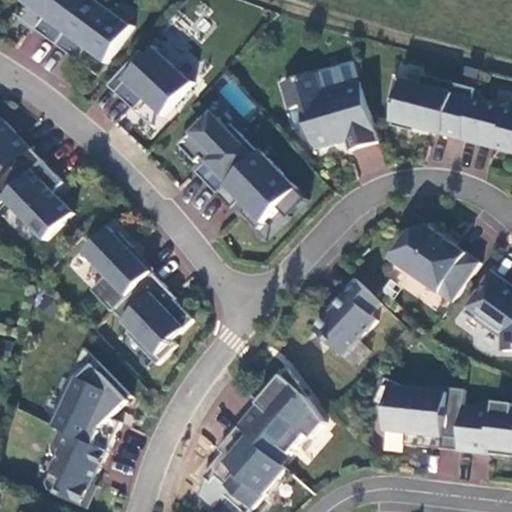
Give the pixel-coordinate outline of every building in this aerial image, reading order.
[(60,47),(93,0),(28,0),(27,2),(48,17),(38,31),(60,47)] [(138,28),(100,0),(93,0),(60,47),(81,62),(90,49),(111,64),(138,28)] [(167,117),(198,84),(160,49),(119,93),(138,112),(149,100),(167,117)] [(321,75),(285,85),(297,126),(321,151),(338,146),(337,140),(349,137),(354,152),(382,144),(365,84),(327,95),(321,75)] [(480,91),(427,77),(424,87),(398,80),(392,105),(400,107),(394,128),(418,133),(419,129),(467,141),(477,102),(480,91)] [(511,111),(477,102),(467,141),(485,146),(511,153),(511,111)] [(0,115),(0,191),(8,200),(8,199),(40,169),(46,162),(19,134),(1,115),(0,115)] [(211,119),(183,147),(199,164),(204,159),(209,164),(200,174),(221,196),(264,155),(235,125),(232,129),(223,119),(211,119)] [(312,202),(266,153),(264,155),(221,196),(235,210),(245,200),(252,208),(246,214),(261,230),(283,210),(293,220),(312,202)] [(46,162),(40,169),(8,199),(49,242),(78,215),(58,194),(68,184),(46,162)] [(432,228),(414,236),(396,261),(457,304),(485,265),(432,228)] [(119,235),(114,230),(89,254),(110,277),(95,291),(116,313),(117,312),(156,274),(135,251),(138,249),(122,232),(119,235)] [(511,284),(495,273),(466,313),(485,326),(494,325),(506,333),(506,352),(511,352),(511,284)] [(156,274),(117,312),(148,344),(144,349),(161,366),(181,347),(176,342),(198,321),(179,301),(173,307),(164,297),(171,289),(156,274)] [(317,330),(346,357),(380,321),(373,315),(384,303),(359,280),(332,308),(335,311),(317,330)] [(135,397),(88,349),(65,396),(70,398),(63,413),(68,416),(61,429),(63,430),(110,453),(124,424),(107,415),(115,408),(120,414),(133,402),(131,401),(135,397)] [(302,385),(292,371),(242,428),(285,466),(311,436),(316,440),(330,424),(313,400),(300,388),(302,385)] [(462,452),(467,407),(469,391),(432,387),(432,392),(410,390),(390,379),(378,403),(391,410),(389,432),(410,435),(408,446),(430,449),(432,437),(443,438),(442,450),(462,452)] [(65,396),(52,425),(61,429),(68,416),(63,413),(70,398),(65,396)] [(498,411),(467,407),(462,452),(511,457),(511,405),(498,404),(498,411)] [(285,466),(242,428),(224,449),(235,458),(218,477),(233,490),(227,496),(245,511),(254,511),(291,471),(285,466)] [(110,453),(63,430),(55,447),(64,451),(48,483),(51,491),(84,507),(110,453)]
